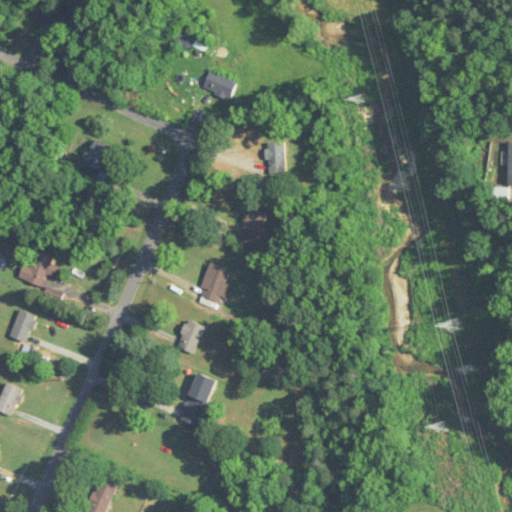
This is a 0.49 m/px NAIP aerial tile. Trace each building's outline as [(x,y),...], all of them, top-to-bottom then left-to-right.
[(42,19),(69,31),(76,15),(50,2),(42,19)] [(205,55),(213,40),(182,25),(175,40),(205,55)] [(234,99),(240,81),(211,71),(205,90),(234,99)] [(112,164),(118,148),(98,140),(93,151),(90,150),(80,175),(97,182),(106,161),(112,164)] [(286,173),(286,142),(269,142),(269,173),(286,173)] [(511,208),(511,188),(495,188),(495,208),(511,208)] [(255,249),(269,214),(252,207),(238,242),(255,249)] [(55,258),(39,252),(33,269),(25,266),(20,278),(44,288),(49,274),(64,280),(68,270),(53,264),(55,258)] [(234,271),(213,263),(200,293),(221,302),(234,271)] [(40,317),(22,309),(11,336),(28,344),(40,317)] [(207,327),(190,319),(178,347),(196,354),(207,327)] [(220,379),(200,372),(182,420),(202,427),(220,379)] [(0,402),(0,409),(15,416),(26,391),(9,383),(0,402)] [(109,511),(120,485),(103,478),(89,510),(94,511),(109,511)]
